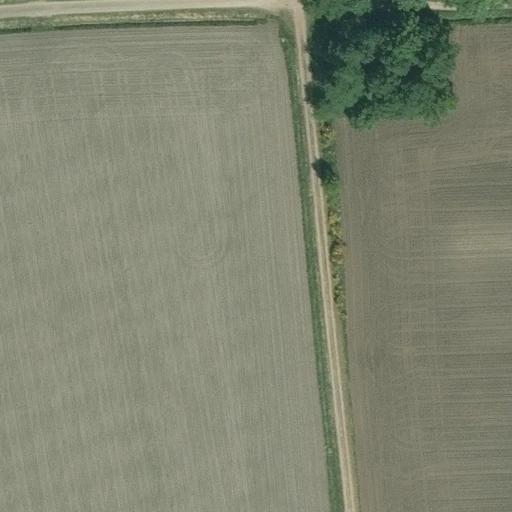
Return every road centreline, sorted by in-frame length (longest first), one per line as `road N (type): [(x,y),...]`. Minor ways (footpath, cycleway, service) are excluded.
road 1 (track): [(298,4),(352,511)]
road 2 (unclassified): [(0,15),(220,0)]
road 3 (track): [(298,4),(447,0)]
